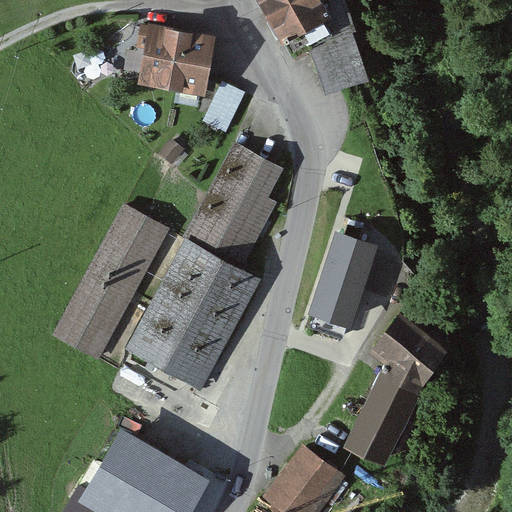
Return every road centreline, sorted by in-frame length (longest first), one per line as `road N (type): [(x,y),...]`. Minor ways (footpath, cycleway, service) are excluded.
road 1 (unclassified): [(236,0),(309,154),(248,466),(230,511)]
road 2 (track): [(0,49),(36,26),(129,4),(221,0)]
